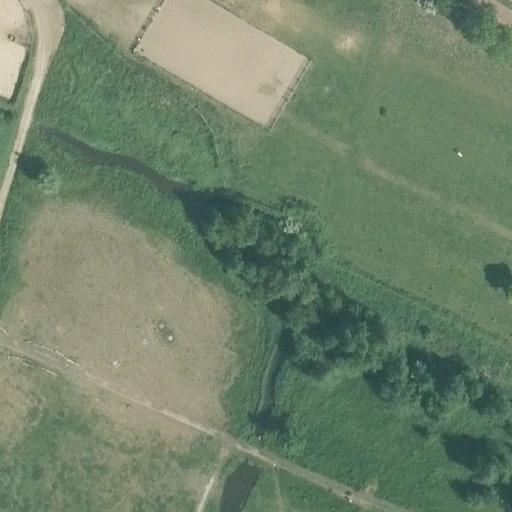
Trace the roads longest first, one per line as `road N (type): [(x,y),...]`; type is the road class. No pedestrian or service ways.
road 1 (track): [(0,341),(384,511)]
road 2 (track): [(37,0),(43,7),(35,66),(0,204)]
